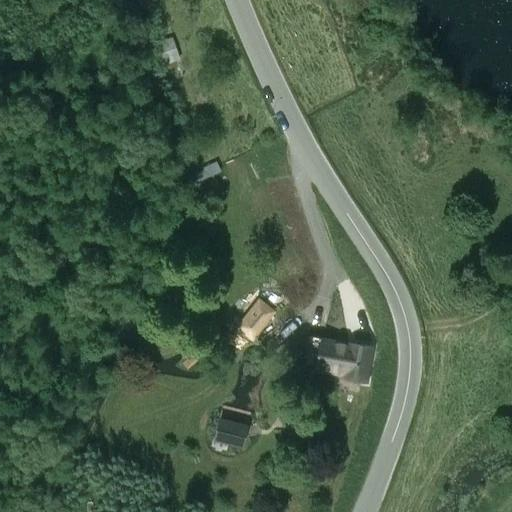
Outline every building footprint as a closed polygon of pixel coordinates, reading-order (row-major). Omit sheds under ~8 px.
[(154,43),(162,65),(179,59),(172,37),(154,43)] [(196,173),(200,181),(221,172),(218,164),(196,173)] [(275,312),(259,299),(237,326),(254,339),(275,312)] [(366,382),(373,347),(349,342),(349,344),(310,336),(304,367),(343,374),(342,377),(366,382)] [(188,369),(198,360),(193,355),(183,363),(188,369)] [(291,395),(288,420),(308,422),(311,398),(291,395)] [(248,424),(219,417),(214,440),(243,448),(248,424)]
